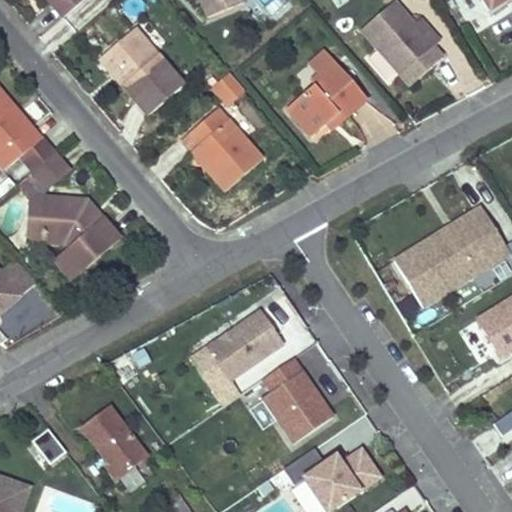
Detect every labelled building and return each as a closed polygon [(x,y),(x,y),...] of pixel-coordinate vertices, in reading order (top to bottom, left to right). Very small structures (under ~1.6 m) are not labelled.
[(47,0),(46,1),(61,18),(82,0),(47,0)] [(198,0),(206,17),(243,2),(241,0),(198,0)] [(481,0),(488,11),(504,0),(481,0)] [(421,35),(412,25),(393,3),(360,33),(409,89),(430,71),(420,59),(438,43),(427,31),(421,35)] [(418,20),(412,25),(421,35),(427,31),(418,20)] [(133,29),(104,55),(124,77),(117,83),(146,116),(182,86),(133,29)] [(104,55),(98,60),(117,83),(124,77),(104,55)] [(310,138),(322,127),(335,117),(340,123),(365,101),(335,67),(286,110),(310,138)] [(227,74),(211,88),(225,105),(242,91),(227,74)] [(9,115),(14,110),(0,93),(0,169),(2,172),(17,159),(39,140),(33,134),(30,138),(9,115)] [(185,136),(195,147),(213,168),(206,174),(223,193),(261,159),(217,108),(185,136)] [(33,134),(14,110),(9,115),(30,138),(33,134)] [(335,117),(322,127),(328,133),(340,123),(335,117)] [(39,140),(17,159),(31,174),(52,156),(39,140)] [(195,147),(188,153),(206,174),(213,168),(195,147)] [(52,156),(31,174),(45,191),(66,173),(52,156)] [(303,169),(292,175),(297,183),(308,177),(303,169)] [(45,191),(31,174),(16,187),(27,200),(33,195),(45,196),(45,191)] [(86,201),(86,198),(45,196),(33,195),(27,200),(24,236),(30,244),(59,245),(64,251),(50,262),(68,284),(118,239),(101,218),(91,226),(83,216),(86,201)] [(101,218),(86,201),(83,216),(91,226),(101,218)] [(509,256),(480,209),(452,227),(455,231),(449,235),(446,230),(393,263),(422,311),(509,256)] [(455,231),(452,227),(446,230),(449,235),(455,231)] [(0,313),(35,283),(14,259),(0,270),(0,313)] [(9,315),(25,328),(37,313),(22,300),(9,315)] [(511,353),(511,300),(475,323),(499,361),(511,353)] [(225,384),(282,345),(259,313),(203,352),(225,384)] [(312,390),(291,361),(261,382),(301,440),(331,419),(316,397),(313,400),(308,392),(312,390)] [(316,397),(312,390),(308,392),(313,400),(316,397)] [(109,409),(80,429),(109,467),(108,469),(116,481),(146,459),(109,409)] [(505,438),(511,432),(511,412),(495,424),(505,438)] [(51,465),(67,453),(49,429),(33,442),(51,465)] [(323,511),(330,511),(378,479),(359,452),(339,466),(334,458),(323,465),(312,451),(282,472),(293,487),(302,482),(323,511)] [(132,495),(147,483),(137,470),(122,481),(132,495)] [(0,511),(20,511),(29,490),(0,478),(0,511)] [(159,511),(185,511),(177,500),(159,511)]
